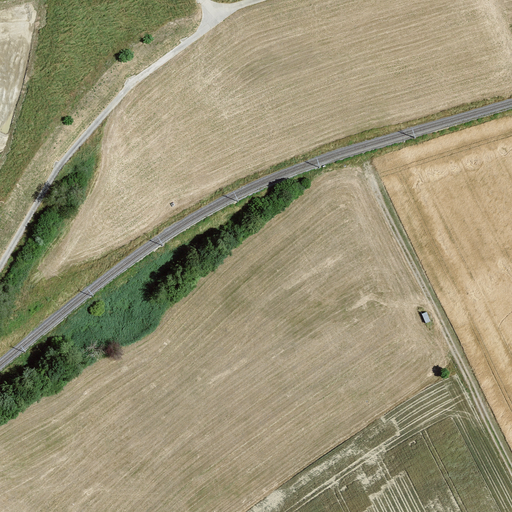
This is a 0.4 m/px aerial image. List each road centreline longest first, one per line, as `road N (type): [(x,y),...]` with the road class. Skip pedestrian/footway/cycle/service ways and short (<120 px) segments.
road 1 (track): [(218,16),(132,82),(87,129),(0,258)]
road 2 (track): [(511,453),(373,179)]
